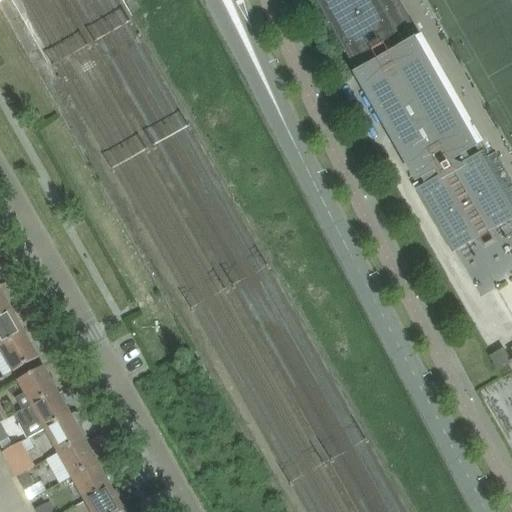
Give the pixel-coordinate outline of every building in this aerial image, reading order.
[(495,242),(488,230),(511,216),(479,158),(471,163),(412,59),(404,64),(398,54),(407,49),(404,44),(411,40),(408,33),(415,29),(398,0),(314,0),(417,180),(421,178),(426,188),(420,192),(453,250),(477,237),(484,248),(495,242)] [(0,317),(12,311),(0,289),(0,317)] [(12,311),(0,317),(0,348),(25,335),(12,311)] [(39,359),(25,335),(0,348),(0,349),(13,373),(39,359)] [(501,356),(494,359),(494,360),(492,356),(491,357),(499,370),(507,365),(507,364),(506,365),(501,356)] [(23,411),(32,407),(57,392),(44,368),(18,382),(25,394),(16,399),(23,411)] [(57,392),(32,407),(23,411),(15,416),(22,427),(38,418),(45,430),(71,416),(57,392)] [(71,416),(45,430),(58,454),(84,440),(78,429),(83,427),(84,423),(79,415),(75,414),(71,417),(71,416)] [(1,424),(0,424),(0,443),(9,438),(1,424)] [(97,464),(84,440),(58,454),(72,478),(97,464)] [(20,444),(4,453),(17,477),(27,472),(34,468),(20,444)] [(111,487),(97,464),(72,478),(85,502),(111,487)] [(35,486),(27,472),(17,477),(25,492),(35,486)] [(111,487),(85,502),(90,511),(123,511),(124,511),(111,487)]
